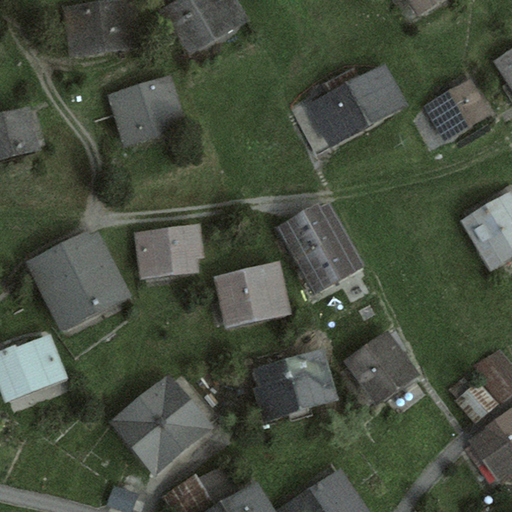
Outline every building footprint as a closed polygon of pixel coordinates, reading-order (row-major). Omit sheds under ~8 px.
[(178,0),(174,2),(178,10),(167,17),(175,31),(181,27),(191,45),(236,20),(224,0),(178,0)] [(412,0),(418,9),(435,0),(412,0)] [(130,40),(126,8),(73,15),(76,52),(128,44),(129,45),(132,45),(132,40),(130,40)] [(511,57),(501,64),(511,82),(507,86),(511,93),(511,57)] [(314,152),(398,107),(380,74),(358,86),(352,74),(327,88),(334,99),(316,109),(311,100),(291,111),(314,152)] [(180,128),(167,85),(114,101),(126,139),(162,128),(163,133),(180,128)] [(436,107),(431,116),(443,137),(481,115),(467,90),(436,107)] [(0,123),(0,157),(34,149),(26,117),(0,123)] [(511,190),(510,188),(464,214),(493,265),(511,254),(511,190)] [(325,203),(278,231),(318,299),(365,271),(325,203)] [(195,233),(140,239),(144,272),(172,269),(172,272),(192,270),(190,254),(197,253),(195,233)] [(70,249),(37,265),(65,323),(116,298),(91,247),(73,256),(70,249)] [(279,265),(215,277),(225,330),(290,317),(279,265)] [(376,400),(409,378),(398,361),(403,358),(397,348),(391,351),(384,341),(352,365),(376,400)] [(0,379),(7,398),(60,378),(47,345),(17,357),(15,351),(0,357),(0,379)] [(511,371),(498,353),(478,369),(501,401),(511,392),(511,371)] [(317,363),(264,378),(273,410),(307,400),(309,407),(328,401),(317,363)] [(452,394),(477,421),(492,404),(467,377),(452,394)] [(119,425),(156,471),(203,432),(189,416),(195,411),(186,400),(180,405),(166,387),(119,425)] [(511,441),(508,435),(456,472),(491,511),(509,503),(511,500),(511,441)] [(166,500),(173,511),(199,511),(232,492),(220,472),(199,486),(196,481),(166,500)] [(360,511),(339,479),(288,511),(360,511)] [(126,511),(127,511),(133,498),(116,492),(110,506),(126,511)] [(264,511),(255,497),(229,511),(264,511)]
